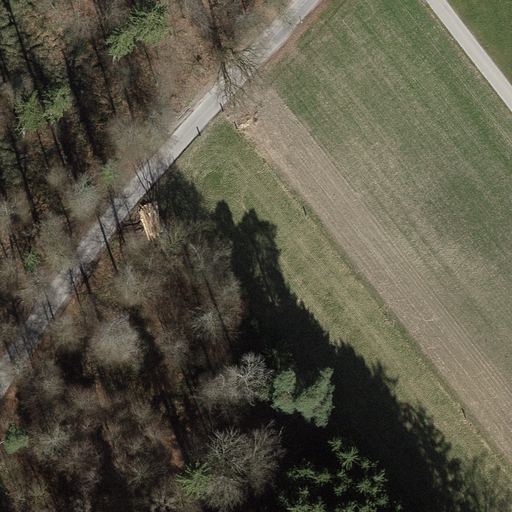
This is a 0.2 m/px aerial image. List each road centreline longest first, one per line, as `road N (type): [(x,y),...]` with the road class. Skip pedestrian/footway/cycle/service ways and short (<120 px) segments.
road 1 (unclassified): [(302,0),(60,286),(0,383)]
road 2 (unclassified): [(438,0),(511,95)]
